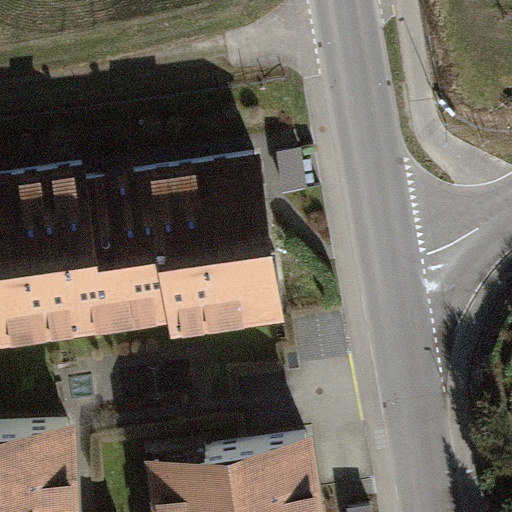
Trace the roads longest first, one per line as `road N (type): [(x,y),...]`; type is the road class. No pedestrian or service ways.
road 1 (tertiary): [(392,261),(347,0)]
road 2 (tertiary): [(432,511),(392,261)]
road 3 (tertiary): [(511,212),(426,255),(392,261)]
